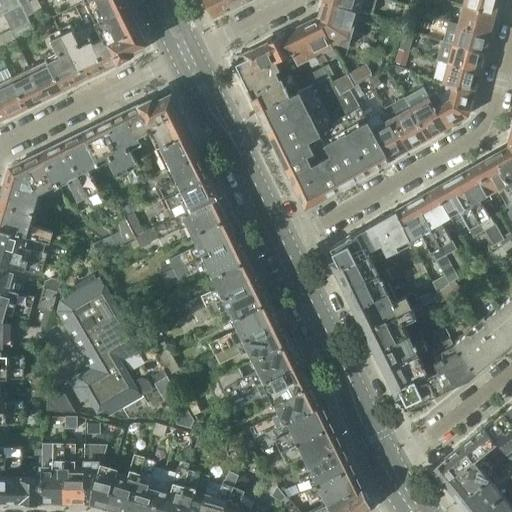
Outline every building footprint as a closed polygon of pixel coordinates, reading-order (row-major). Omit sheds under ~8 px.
[(0,0),(0,14),(20,5),(18,0),(0,0)] [(36,0),(32,0),(28,2),(31,9),(38,6),(40,8),(36,0)] [(103,38),(93,43),(95,48),(138,27),(124,0),(87,0),(85,1),(103,38)] [(204,0),(212,16),(244,0),(204,0)] [(323,0),(323,1),(356,9),(358,0),(362,0),(384,6),(386,0),(323,0)] [(464,0),(463,7),(494,16),(497,0),(464,0)] [(319,17),(318,17),(332,45),(336,43),(347,48),(358,10),(356,9),(323,1),(319,17)] [(28,2),(21,6),(26,17),(41,9),(40,8),(38,6),(31,9),(28,2)] [(28,22),(26,17),(21,6),(20,5),(0,14),(0,35),(11,30),(28,22)] [(463,7),(458,26),(489,35),(494,16),(463,7)] [(318,17),(300,26),(319,64),(326,60),(322,53),(333,48),(332,45),(318,17)] [(28,22),(11,30),(14,38),(32,29),(28,22)] [(59,30),(83,79),(105,68),(95,48),(93,43),(89,36),(78,41),(70,24),(59,30)] [(90,24),(85,27),(89,35),(94,32),(90,24)] [(282,35),(293,57),(297,65),(308,60),(311,68),(319,64),(300,26),(282,35)] [(458,26),(453,46),(483,54),(489,35),(458,26)] [(95,48),(105,68),(144,49),(146,43),(138,27),(95,48)] [(398,48),(409,52),(415,33),(404,29),(398,48)] [(11,30),(0,35),(0,45),(14,39),(14,38),(11,30)] [(45,57),(61,90),(83,79),(59,30),(48,35),(56,52),(45,57)] [(236,63),(244,81),(293,57),(282,35),(238,57),(236,63)] [(438,63),(447,66),(478,74),(483,54),(453,46),(443,43),(438,63)] [(395,63),(402,65),(405,66),(408,52),(399,49),(397,56),(395,63)] [(30,68),(45,98),(61,90),(45,57),(46,60),(30,68)] [(244,81),(260,113),(297,92),(289,75),(300,70),(297,65),(293,57),(244,81)] [(387,68),(392,76),(403,70),(393,65),(387,68)] [(347,76),(353,86),(371,77),(365,66),(347,76)] [(442,84),(446,85),(473,93),(478,74),(447,66),(442,84)] [(329,67),(322,70),(326,77),(328,76),(333,74),(329,67)] [(12,77),(26,106),(45,98),(30,68),(12,77)] [(326,77),(322,70),(322,69),(304,78),(308,87),(326,77)] [(377,74),(375,75),(368,79),(376,95),(384,91),(381,86),(383,85),(377,74)] [(283,161),(339,134),(367,121),(354,98),(349,90),(339,95),(328,76),(326,77),(308,87),(297,92),(260,113),(283,161)] [(0,99),(8,115),(26,106),(12,77),(0,83),(0,82),(0,99)] [(349,90),(354,98),(362,93),(357,85),(349,90)] [(435,92),(428,96),(445,127),(467,115),(473,93),(446,85),(444,93),(437,97),(435,92)] [(405,101),(409,107),(426,138),(445,127),(428,96),(424,90),(405,101)] [(148,142),(153,139),(168,132),(162,120),(179,112),(170,94),(165,92),(124,112),(140,143),(142,146),(148,142)] [(409,107),(391,118),(408,149),(426,138),(409,107)] [(130,148),(140,143),(124,112),(104,122),(128,171),(139,166),(136,161),(130,148)] [(159,151),(167,170),(186,161),(200,154),(179,112),(162,120),(168,132),(153,139),(159,151)] [(378,115),(367,121),(371,129),(370,130),(387,161),(408,149),(391,118),(382,123),(378,115)] [(339,134),(346,146),(362,174),(387,161),(370,130),(371,129),(367,121),(339,134)] [(118,176),(128,171),(104,122),(83,133),(98,163),(109,158),(118,176)] [(88,168),(98,163),(83,133),(63,142),(89,195),(94,205),(104,200),(88,168)] [(283,161),(290,176),(318,161),(346,146),(339,134),(283,161)] [(63,142),(42,152),(58,183),(67,179),(77,200),(89,195),(63,142)] [(148,142),(142,146),(147,157),(154,154),(148,142)] [(318,161),(290,176),(305,206),(353,179),(362,174),(346,146),(318,161)] [(511,150),(508,147),(493,155),(511,188),(511,150)] [(25,161),(9,168),(38,194),(38,193),(58,183),(42,152),(25,161)] [(186,161),(167,170),(172,179),(160,185),(155,187),(161,199),(165,196),(210,175),(204,161),(200,154),(186,161)] [(482,161),(473,166),(489,194),(498,188),(507,205),(511,211),(511,210),(511,211),(511,188),(493,155),(482,161)] [(473,166),(454,177),(484,229),(493,245),(503,239),(480,199),(489,194),(473,166)] [(9,168),(0,200),(0,204),(33,213),(38,194),(9,168)] [(210,175),(165,196),(161,199),(166,209),(170,218),(191,208),(217,196),(219,195),(220,195),(210,175)] [(454,177),(434,188),(450,216),(459,211),(473,236),(484,229),(454,177)] [(434,188),(414,199),(452,265),(458,275),(466,270),(454,249),(457,248),(442,221),(450,216),(434,188)] [(187,224),(192,234),(227,217),(226,215),(228,212),(225,206),(221,206),(217,196),(191,208),(170,218),(143,232),(134,237),(139,247),(170,232),(180,227),(187,224)] [(414,199),(396,210),(410,238),(420,233),(435,260),(439,258),(445,269),(452,265),(414,199)] [(136,201),(127,205),(131,213),(133,212),(140,209),(136,201)] [(0,204),(0,226),(27,235),(27,236),(46,242),(49,243),(53,230),(30,224),(33,213),(0,204)] [(119,208),(123,216),(131,213),(127,205),(119,208)] [(396,210),(365,228),(375,247),(381,244),(386,254),(412,242),(410,238),(396,210)] [(123,216),(124,218),(134,237),(143,232),(133,212),(131,213),(123,216)] [(168,259),(173,269),(237,238),(233,229),(234,225),(232,220),(228,219),(227,217),(192,234),(197,245),(168,259)] [(120,232),(112,236),(116,245),(134,237),(124,218),(113,223),(116,225),(120,232)] [(43,252),(46,242),(27,236),(27,235),(0,226),(0,251),(43,264),(46,253),(43,252)] [(328,253),(336,270),(350,264),(356,274),(375,265),(367,250),(375,247),(365,228),(330,248),(328,253)] [(92,254),(95,255),(99,253),(116,245),(112,236),(95,244),(92,254)] [(237,238),(173,269),(160,276),(165,286),(207,266),(212,276),(248,259),(246,257),(248,254),(245,248),(242,247),(237,238)] [(481,259),(486,267),(506,253),(500,245),(481,259)] [(0,251),(0,274),(23,281),(26,270),(40,274),(43,264),(0,251)] [(96,255),(95,256),(89,260),(94,269),(101,265),(96,255)] [(187,315),(194,312),(258,280),(253,271),(255,268),(252,262),(249,261),(248,259),(212,276),(217,287),(189,301),(189,302),(182,305),(187,315)] [(412,265),(414,268),(418,266),(421,274),(426,271),(420,260),(412,265)] [(336,270),(354,307),(388,291),(383,281),(392,276),(388,267),(378,272),(375,265),(356,274),(350,264),(336,270)] [(418,266),(414,268),(403,273),(407,281),(421,274),(418,266)] [(0,274),(0,298),(31,307),(34,297),(20,292),(23,281),(0,274)] [(65,309),(81,336),(121,313),(100,277),(97,279),(93,274),(61,292),(64,298),(61,300),(66,309),(65,309)] [(43,287),(46,288),(58,292),(61,281),(51,277),(45,280),(43,287)] [(227,307),(233,318),(268,302),(267,299),(269,296),(266,290),(262,289),(258,280),(194,312),(199,321),(227,307)] [(421,296),(425,304),(433,301),(430,295),(436,291),(431,280),(423,284),(428,293),(421,296)] [(435,295),(441,302),(460,288),(454,280),(435,295)] [(58,292),(46,288),(39,309),(51,312),(58,292)] [(354,307),(365,329),(418,303),(416,298),(413,292),(393,301),(388,291),(354,307)] [(365,329),(375,350),(408,334),(403,323),(423,313),(420,306),(425,304),(421,296),(416,298),(418,303),(365,329)] [(511,297),(510,297),(498,307),(511,325),(511,297)] [(0,298),(0,321),(1,322),(5,311),(28,317),(31,307),(0,298)] [(209,343),(214,354),(279,322),(274,312),(275,309),(273,304),(269,303),(268,302),(233,318),(238,329),(209,343)] [(484,323),(478,328),(498,354),(511,342),(511,325),(498,307),(484,318),(484,323)] [(98,363),(102,370),(103,372),(121,361),(142,348),(121,313),(81,336),(97,364),(98,363)] [(0,344),(12,345),(13,325),(1,322),(0,321),(0,344)] [(248,350),(253,360),(289,343),(287,341),(289,337),(286,332),(283,331),(279,322),(214,354),(219,364),(248,350)] [(453,344),(454,345),(475,372),(498,354),(478,328),(471,333),(466,333),(453,344)] [(375,350),(394,389),(408,382),(403,372),(422,362),(418,353),(427,348),(423,339),(413,343),(408,334),(375,350)] [(164,341),(151,348),(156,355),(157,357),(168,376),(180,369),(168,349),(164,341)] [(218,377),(228,397),(299,364),(294,354),(296,351),(293,345),(289,345),(289,343),(253,360),(258,370),(243,378),(238,367),(218,377)] [(438,370),(435,371),(444,390),(463,381),(475,372),(454,345),(431,356),(438,370)] [(0,367),(23,368),(23,356),(0,355),(0,367)] [(103,372),(102,370),(80,383),(81,383),(74,387),(82,401),(88,397),(97,412),(104,408),(109,415),(153,389),(148,380),(140,378),(133,382),(121,361),(103,372)] [(408,382),(394,389),(402,405),(408,407),(444,390),(435,371),(428,374),(422,362),(403,372),(408,382)] [(269,392),(274,402),(309,385),(308,383),(309,379),(307,374),(303,373),(299,364),(228,397),(233,408),(269,392)] [(0,367),(0,377),(23,378),(23,368),(0,367)] [(152,376),(156,382),(167,376),(163,369),(152,376)] [(32,379),(31,390),(43,390),(43,379),(32,379)] [(254,437),(287,422),(322,405),(313,387),(310,386),(309,385),(274,402),(279,413),(250,426),(254,437)] [(48,391),(47,410),(75,411),(64,392),(48,391)] [(176,393),(164,400),(168,407),(180,400),(176,393)] [(0,412),(21,412),(21,400),(0,400),(0,412)] [(177,424),(188,427),(190,428),(194,421),(184,403),(182,404),(173,409),(175,412),(171,414),(177,424)] [(511,403),(503,411),(511,421),(511,403)] [(275,438),(281,450),(332,426),(322,405),(287,422),(291,430),(275,438)] [(484,426),(497,442),(503,450),(507,455),(511,460),(511,421),(503,411),(484,426)] [(0,412),(0,422),(21,423),(21,412),(0,412)] [(88,422),(87,433),(100,433),(100,422),(88,422)] [(152,434),(163,437),(167,426),(156,423),(152,434)] [(303,454),(307,463),(342,446),(332,426),(281,450),(287,462),(303,454)] [(433,468),(445,483),(474,459),(475,460),(487,450),(497,442),(484,426),(471,437),(452,453),(433,468)] [(206,449),(211,447),(207,441),(199,429),(195,446),(206,449)] [(207,441),(211,447),(215,453),(219,451),(213,439),(207,441)] [(503,450),(497,442),(487,450),(493,458),(503,450)] [(41,502),(63,502),(64,444),(53,443),(53,467),(41,467),(40,478),(41,502)] [(63,502),(83,502),(84,467),(74,468),(75,444),(64,444),(63,502)] [(90,502),(105,507),(115,470),(98,464),(97,444),(85,444),(85,467),(84,467),(83,502),(90,502)] [(0,456),(21,457),(21,446),(0,445),(0,456)] [(298,477),(304,489),(352,466),(342,446),(307,463),(311,472),(298,477)] [(183,456),(192,458),(194,449),(186,447),(183,456)] [(105,507),(122,511),(128,511),(144,457),(134,454),(128,477),(117,474),(118,470),(115,470),(105,507)] [(0,456),(0,466),(21,467),(21,457),(0,456)] [(128,511),(151,511),(164,469),(153,465),(155,460),(144,457),(128,511)] [(445,483),(460,502),(489,478),(475,460),(474,459),(445,483)] [(323,496),(327,504),(362,487),(352,466),(304,489),(310,502),(323,496)] [(151,511),(176,511),(188,470),(177,467),(176,473),(164,469),(151,511)] [(198,511),(209,476),(188,470),(176,511),(198,511)] [(223,511),(234,486),(236,481),(238,477),(229,473),(225,483),(222,482),(224,478),(209,474),(209,476),(198,511),(223,511)] [(0,500),(41,502),(40,478),(0,477),(0,500)] [(234,486),(244,491),(248,481),(238,477),(236,481),(234,486)] [(460,502),(468,511),(481,511),(502,495),(489,478),(460,502)] [(298,484),(285,490),(289,496),(300,490),(298,484)] [(223,511),(248,511),(238,505),(244,491),(234,486),(223,511)] [(271,494),(279,502),(285,496),(277,486),(271,494)] [(317,509),(311,511),(361,511),(370,505),(362,487),(327,504),(317,509)] [(511,511),(511,506),(502,495),(481,511),(511,511)]
